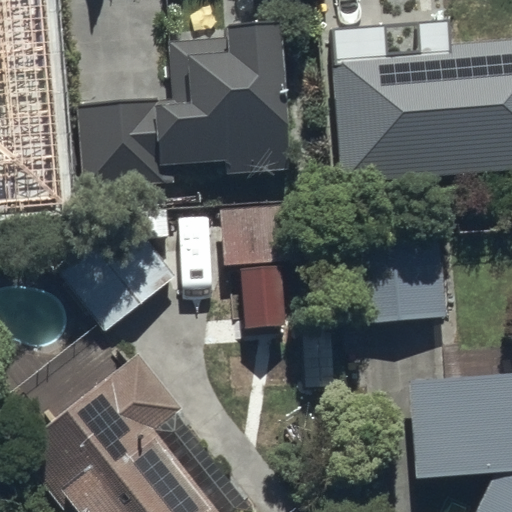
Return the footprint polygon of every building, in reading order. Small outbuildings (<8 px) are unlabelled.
[(276,4),(224,8),(225,29),(165,33),(169,87),(72,94),(79,180),(172,173),(171,152),(224,148),(225,165),(285,161),(281,108),(284,108),(276,4)] [(511,45),(331,59),(340,183),(511,170),(511,45)] [(49,260),(106,331),(174,276),(117,205),(49,260)] [(298,206),(218,210),(222,264),(301,259),(298,206)] [(337,226),(344,323),(448,314),(440,217),(337,226)] [(144,350),(18,444),(69,511),(226,511),(159,422),(185,403),(144,350)] [(511,511),(511,373),(409,384),(418,481),(496,473),(478,511),(511,511)]
